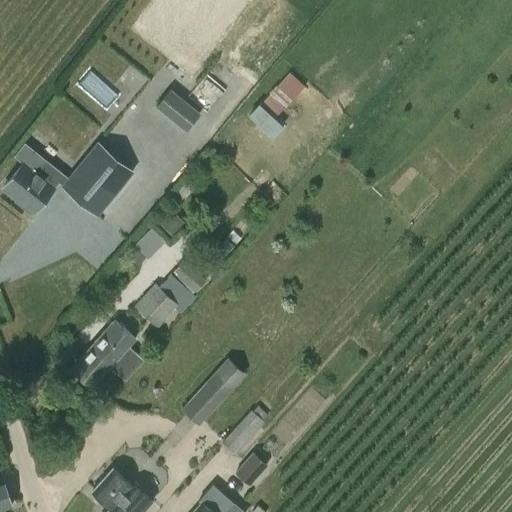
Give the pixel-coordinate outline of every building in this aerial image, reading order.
[(277,115),(309,86),(295,70),(251,111),(276,138),(288,127),(277,115)] [(186,130),(199,114),(170,90),(156,106),(186,130)] [(19,205),(30,214),(63,173),(24,142),(13,156),(21,162),(1,187),(15,198),(16,196),(22,201),(19,205)] [(96,213),(132,170),(97,142),(62,185),(96,213)] [(182,223),(170,211),(157,223),(169,235),(182,223)] [(136,243),(150,256),(167,238),(154,225),(136,243)] [(187,291),(190,288),(193,291),(203,281),(182,260),(158,285),(154,282),(134,305),(157,326),(174,308),(179,312),(193,296),(187,291)] [(100,360),(110,348),(118,355),(134,369),(143,358),(128,345),(134,338),(113,319),(87,349),(100,360)] [(118,355),(110,348),(100,360),(87,349),(70,367),(92,387),(109,367),(124,380),(134,369),(118,355)] [(198,424),(245,373),(226,356),(225,358),(216,350),(182,386),(191,396),(181,408),(198,424)] [(233,453),(264,421),(250,409),(221,441),(233,453)] [(251,453),(250,451),(232,472),(247,485),(254,477),(257,479),(262,474),(259,472),(266,465),(261,461),(265,455),(256,447),(251,453)] [(111,467),(91,490),(110,506),(104,511),(141,511),(151,501),(131,483),(130,484),(111,467)] [(0,511),(3,511),(2,507),(11,504),(2,478),(0,478),(0,511)] [(221,511),(234,499),(216,483),(200,501),(200,502),(191,511),(221,511)]
